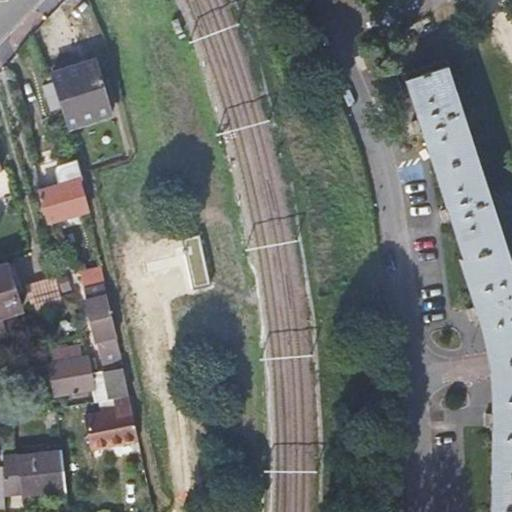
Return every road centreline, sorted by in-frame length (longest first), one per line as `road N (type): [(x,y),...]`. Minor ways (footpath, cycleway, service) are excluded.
road 1 (residential): [(328,31),(376,151),(411,370)]
road 2 (residential): [(411,370),(419,511)]
